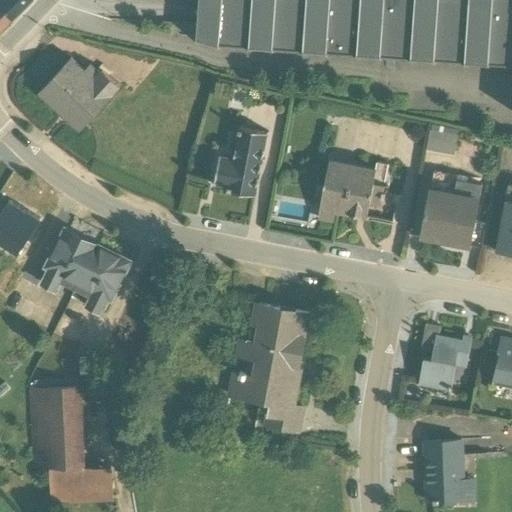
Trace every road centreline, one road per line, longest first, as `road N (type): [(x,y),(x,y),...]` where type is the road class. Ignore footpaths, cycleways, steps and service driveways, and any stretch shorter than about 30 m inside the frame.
road 1 (residential): [(0,125),(55,177),(128,219),(398,279)]
road 2 (residential): [(372,511),(373,398),(398,279)]
